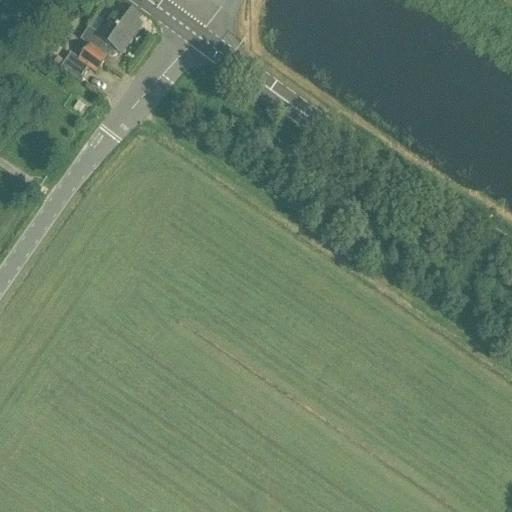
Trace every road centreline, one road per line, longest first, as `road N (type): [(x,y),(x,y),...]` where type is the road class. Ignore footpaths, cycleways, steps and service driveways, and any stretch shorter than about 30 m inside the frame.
road 1 (secondary): [(511,252),(196,35)]
road 2 (unclassified): [(0,286),(74,177),(196,35)]
